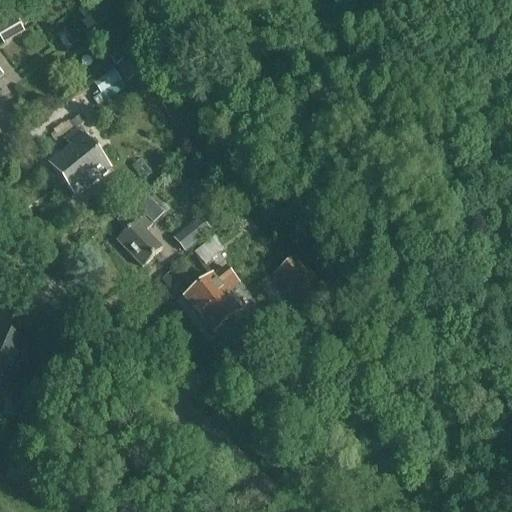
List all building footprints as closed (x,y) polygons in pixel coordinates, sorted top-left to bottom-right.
[(116,68),(128,59),(122,48),(109,56),(116,68)] [(128,59),(116,68),(126,84),(139,76),(128,59)] [(93,85),(101,95),(121,82),(113,71),(93,85)] [(48,167),(74,200),(108,174),(76,133),(63,142),(69,150),(48,167)] [(169,218),(183,234),(209,211),(195,195),(169,218)] [(115,243),(141,270),(161,251),(146,234),(151,229),(146,223),(150,219),(146,215),(115,243)] [(176,243),(184,254),(204,238),(196,227),(176,243)] [(296,257),(271,276),(300,310),(327,290),(296,257)] [(183,303),(210,337),(239,314),(220,290),(232,280),(225,270),(183,303)] [(0,334),(0,390),(3,391),(11,373),(13,374),(20,359),(18,357),(23,345),(0,334)]
